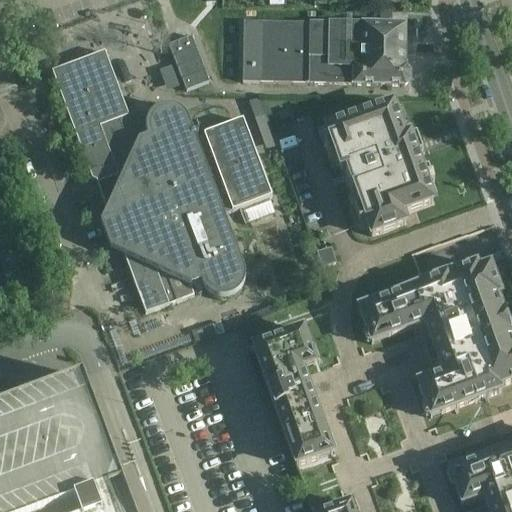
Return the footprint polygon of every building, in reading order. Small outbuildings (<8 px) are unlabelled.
[(405,73),(406,30),(245,26),(244,86),(404,91),(409,86),(409,78),(405,73)] [(188,93),(209,85),(191,38),(170,47),(188,93)] [(145,129),(144,131),(132,133),(103,56),(49,76),(90,183),(95,186),(106,214),(99,228),(109,253),(123,260),(145,317),(194,299),(190,290),(200,286),(202,289),(203,291),(205,294),(207,296),(210,298),(212,299),(215,301),(218,301),(221,302),(224,302),(227,301),(230,301),(232,299),(235,298),(237,296),(239,294),(240,293),(242,288),(243,284),(244,279),(243,274),(222,218),(271,200),(241,123),(193,141),(186,123),(185,121),(184,120),(182,117),(180,115),(179,114),(178,114),(175,112),(172,111),(169,111),(166,111),(165,111),(162,111),(159,112),(158,112),(155,114),(154,115),(151,116),(150,118),(148,120),(147,122),(146,125),(145,126),(145,129)] [(326,131),(330,143),(340,172),(344,170),(351,191),(354,190),(371,238),(404,226),(401,216),(432,205),(414,155),(409,157),(392,108),(326,131)] [(280,121),(290,117),(287,110),(277,114),(280,121)] [(271,131),(262,133),(268,154),(277,152),(271,131)] [(18,244),(0,249),(0,261),(21,254),(18,244)] [(317,256),(317,257),(322,270),(336,265),(331,251),(317,256)] [(501,395),(499,391),(511,385),(511,334),(489,271),(477,275),(476,270),(453,278),(455,284),(448,286),(446,281),(387,302),(359,312),(371,346),(425,327),(443,377),(418,386),(430,420),(487,400),(501,395)] [(32,280),(20,283),(31,321),(43,317),(32,280)] [(387,302),(359,312),(303,332),(289,337),(301,371),(332,457),(350,507),(351,511),(462,511),(461,508),(449,474),(430,420),(418,386),(387,302)] [(303,332),(289,337),(253,350),(295,470),(332,457),(301,371),(315,367),(303,332)] [(46,392),(0,408),(0,511),(130,511),(81,379),(80,379),(46,392)] [(511,511),(511,450),(462,468),(463,469),(449,474),(461,508),(483,500),(487,511),(511,511)]
